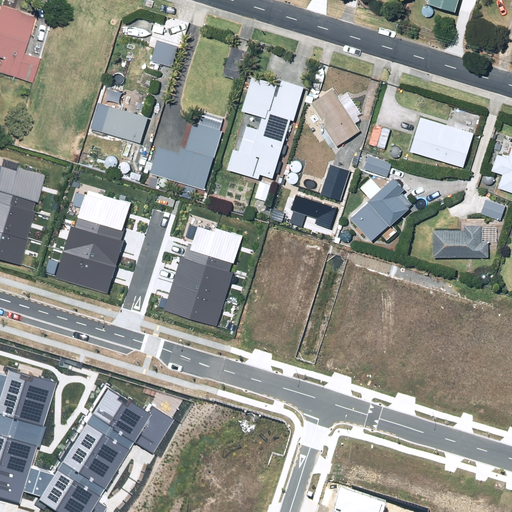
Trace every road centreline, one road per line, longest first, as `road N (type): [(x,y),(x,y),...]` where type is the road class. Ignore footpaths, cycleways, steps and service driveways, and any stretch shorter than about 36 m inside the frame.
road 1 (residential): [(511,86),(228,0)]
road 2 (residential): [(511,457),(325,398)]
road 3 (residential): [(0,299),(125,337)]
road 4 (residential): [(159,216),(125,337)]
